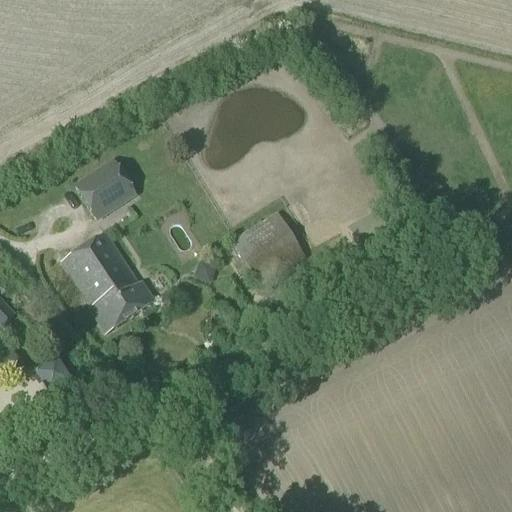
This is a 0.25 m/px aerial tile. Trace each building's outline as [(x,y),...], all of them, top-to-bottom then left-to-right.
[(71,188),(79,201),(95,225),(135,199),(112,162),(71,188)] [(373,215),(346,231),(345,231),(360,256),(388,239),(373,215)] [(258,291),(304,263),(276,216),(229,244),(258,291)] [(103,338),(153,305),(139,284),(135,287),(103,238),(61,265),(90,310),(87,313),(103,338)] [(0,303),(0,332),(14,319),(0,303)] [(0,387),(24,370),(9,350),(0,356),(0,387)]
